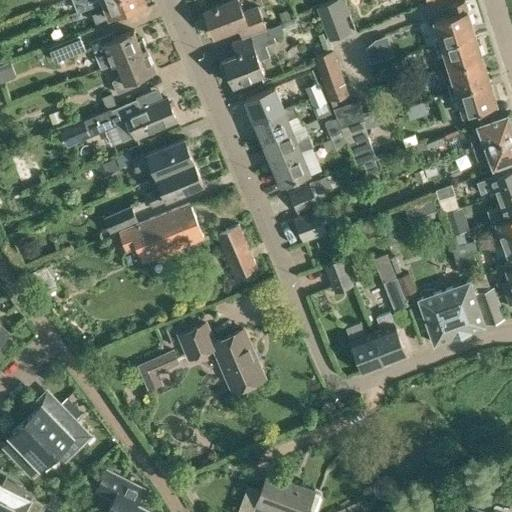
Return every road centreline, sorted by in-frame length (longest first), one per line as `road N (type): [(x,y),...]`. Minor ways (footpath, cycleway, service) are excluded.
road 1 (residential): [(172,0),(336,393)]
road 2 (residential): [(336,393),(481,337),(511,333)]
